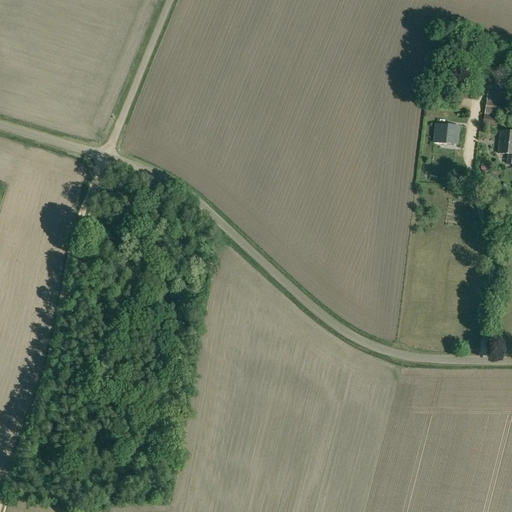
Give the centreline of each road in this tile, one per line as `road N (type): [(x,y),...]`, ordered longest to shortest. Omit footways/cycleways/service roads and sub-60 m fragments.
road 1 (unclassified): [(511,360),(425,359),(353,337),(190,197),(105,157)]
road 2 (track): [(105,157),(0,510)]
road 3 (unclassified): [(105,157),(170,0)]
